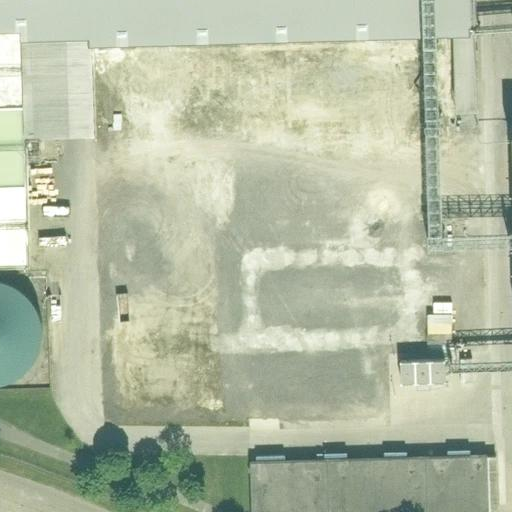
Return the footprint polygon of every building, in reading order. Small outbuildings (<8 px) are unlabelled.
[(0,0),(0,34),(20,34),(22,137),(93,135),(94,145),(416,138),(413,31),(452,30),(475,29),(474,0),(0,0)] [(452,30),(454,118),(477,117),(475,29),(452,30)] [(32,379),(46,356),(48,343),(43,320),(33,305),(12,292),(0,289),(0,393),(17,389),(32,379)] [(443,361),(399,361),(400,388),(443,387),(443,361)] [(500,511),(499,458),(251,463),(252,511),(500,511)]
